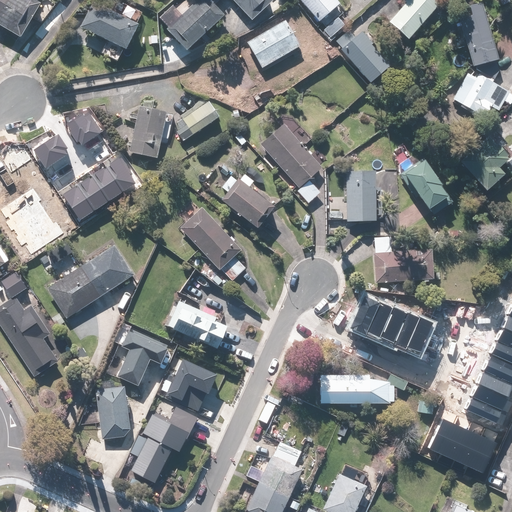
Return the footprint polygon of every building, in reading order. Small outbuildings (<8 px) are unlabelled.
[(0,0),(0,22),(26,37),(46,3),(40,0),(0,0)] [(275,0),(200,0),(199,2),(196,0),(188,0),(179,10),(174,5),(163,17),(173,27),(169,30),(190,51),(227,14),(218,5),(222,0),(234,0),(255,21),(275,0)] [(339,0),(301,0),(322,21),(342,2),(339,0)] [(438,0),(410,0),(392,22),(412,38),(441,2),(438,0)] [(93,2),(82,27),(130,49),(141,24),(93,2)] [(483,2),(458,10),(476,67),(501,59),(483,2)] [(338,17),(325,29),(374,83),(393,66),(374,45),(376,43),(364,30),(356,37),(338,17)] [(288,19),(249,41),(264,68),(303,46),(288,19)] [(511,92),(469,69),(453,99),(485,117),(491,106),(501,112),(507,100),(511,102),(511,92)] [(174,125),(186,142),(222,116),(210,99),(174,125)] [(170,111),(142,105),(131,153),(160,159),(170,111)] [(88,112),(68,125),(81,146),(101,133),(88,112)] [(288,114),(258,142),(300,188),(298,190),(310,203),(323,191),(311,178),(324,166),(305,145),(311,139),(288,114)] [(58,133),(34,149),(45,167),(67,153),(64,150),(68,148),(58,133)] [(511,155),(493,134),(464,160),(490,190),(509,174),(502,166),(511,156),(511,155)] [(401,177),(414,194),(420,190),(434,208),(452,194),(444,184),(447,182),(427,157),(401,177)] [(119,159),(64,195),(80,220),(135,184),(119,159)] [(0,183),(0,209),(33,206),(39,202),(49,220),(64,211),(53,193),(55,191),(42,170),(22,181),(0,183)] [(379,170),(329,170),(329,220),(348,220),(348,223),(379,222),(379,170)] [(228,193),(224,199),(261,229),(279,207),(254,186),(258,182),(246,172),(239,181),(232,176),(222,188),(228,193)] [(203,206),(182,226),(233,281),(247,267),(235,255),(242,248),(203,206)] [(49,251),(39,258),(45,266),(53,260),(56,263),(75,249),(64,236),(47,249),(49,251)] [(375,237),(377,282),(437,279),(435,248),(392,250),(391,236),(375,237)] [(0,276),(4,274),(0,268),(0,267),(12,259),(0,241),(0,276)] [(115,242),(49,286),(69,317),(136,273),(115,242)] [(364,293),(349,328),(367,336),(368,332),(419,353),(432,322),(364,293)] [(14,296),(0,305),(0,323),(37,376),(60,360),(58,356),(72,346),(48,312),(32,323),(14,296)] [(179,297),(167,324),(221,346),(230,323),(219,319),(221,314),(179,297)] [(511,388),(511,305),(467,409),(497,422),(511,388)] [(169,345),(131,328),(123,345),(130,348),(118,375),(141,384),(153,358),(162,362),(169,345)] [(222,372),(186,355),(168,395),(200,410),(209,390),(213,392),(222,372)] [(397,398),(397,382),(392,382),(392,378),(373,378),(373,373),(321,374),(321,402),(393,401),(393,398),(397,398)] [(126,383),(98,387),(105,438),(133,434),(126,383)] [(435,401),(418,399),(417,412),(434,414),(435,401)] [(288,403),(275,429),(314,448),(327,422),(288,403)] [(177,407),(171,418),(156,410),(145,431),(143,430),(134,447),(142,451),(132,469),(156,482),(175,446),(182,449),(192,429),(189,428),(195,417),(177,407)] [(442,418),(429,447),(483,472),(496,443),(442,418)] [(302,473),(308,462),(299,458),(303,448),(280,438),(246,511),(248,511),(282,511),(286,504),(296,508),(310,477),(302,473)] [(324,511),(310,504),(306,511),(355,511),(369,483),(342,471),(324,511)] [(453,511),(485,511),(458,501),(453,511)]
